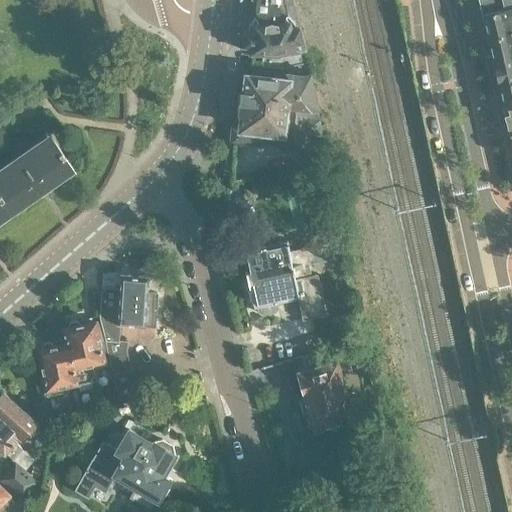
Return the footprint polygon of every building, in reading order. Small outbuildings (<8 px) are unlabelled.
[(307,65),(292,0),(246,0),(242,52),(262,53),(261,69),(285,70),(307,65)] [(511,0),(479,0),(483,13),(511,5),(511,0)] [(511,5),(483,13),(505,106),(511,104),(511,5)] [(240,103),(305,110),(312,111),(317,110),(310,75),(302,77),(286,75),(285,80),(245,76),(243,94),(241,93),(240,103)] [(305,110),(240,103),(239,112),(242,112),(238,143),(256,145),(258,145),(259,145),(261,144),(263,143),(264,142),(265,140),(266,138),(267,137),(267,135),(267,134),(268,133),(282,135),(282,139),(282,140),(282,142),(283,143),(283,144),(284,145),(285,145),(286,147),(288,148),(290,148),(293,148),(294,148),(295,148),(297,147),(298,146),(299,145),(300,145),(300,144),(301,142),(301,141),(302,132),(320,134),(318,121),(303,119),(305,110)] [(0,169),(0,194),(13,213),(74,169),(50,135),(0,169)] [(303,165),(325,160),(322,149),(301,154),(303,165)] [(0,221),(13,213),(0,194),(0,221)] [(264,245),(262,237),(256,234),(246,236),(243,240),(245,249),(244,249),(244,251),(242,252),(240,255),(242,263),(245,265),(248,264),(249,267),(245,268),(247,277),(307,264),(332,259),(328,240),(315,242),(316,244),(288,249),(286,240),(264,245)] [(309,274),(307,264),(247,277),(248,285),(253,284),(253,287),(250,288),(248,292),(249,299),(253,301),(255,301),(255,304),(257,303),(258,311),(263,314),(274,311),(276,306),(274,299),(296,295),(301,319),(324,314),(316,273),(309,274)] [(147,292),(148,276),(120,274),(118,288),(106,287),(101,291),(99,318),(106,341),(114,375),(120,399),(145,393),(139,369),(131,371),(126,352),(127,342),(118,341),(119,336),(153,339),(158,293),(147,292)] [(70,321),(68,327),(64,328),(67,342),(75,381),(95,377),(92,362),(103,360),(95,321),(80,324),(77,320),(70,321)] [(365,369),(356,340),(301,357),(305,370),(298,372),(305,397),(298,399),(302,412),(309,410),(314,428),(360,415),(354,395),(346,397),(339,374),(350,371),(345,352),(349,351),(355,372),(361,370),(365,369)] [(43,343),(41,348),(37,348),(47,394),(66,390),(65,383),(75,381),(67,342),(54,345),(50,341),(43,343)] [(22,436),(35,422),(3,392),(0,395),(0,447),(12,458),(11,459),(24,471),(34,460),(14,441),(20,434),(22,436)] [(160,475),(173,454),(152,441),(151,443),(127,428),(116,448),(102,440),(73,488),(88,497),(94,486),(105,492),(116,474),(136,486),(130,496),(149,508),(155,498),(157,499),(168,480),(160,475)] [(36,481),(24,471),(15,463),(1,479),(23,497),(36,481)] [(0,511),(3,511),(14,502),(0,487),(0,511)] [(392,511),(409,511),(408,508),(411,507),(407,491),(388,496),(392,511)]
